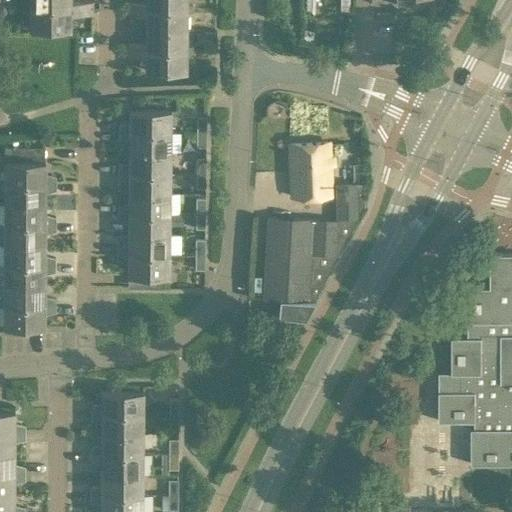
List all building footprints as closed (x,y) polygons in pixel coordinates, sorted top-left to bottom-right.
[(14,0),(14,5),(23,5),(69,6),(69,12),(79,12),(79,0),(14,0)] [(90,0),(79,0),(79,12),(90,12),(90,0)] [(122,13),(134,13),(134,0),(123,0),(122,13)] [(145,0),(134,0),(134,13),(144,13),(144,27),(185,28),(185,11),(189,11),(189,7),(145,7),(145,0)] [(306,0),(307,13),(335,13),(335,0),(306,0)] [(69,27),(69,12),(69,6),(23,5),(23,9),(27,9),(27,26),(69,27)] [(144,27),(144,41),(144,48),(188,48),(188,44),(184,44),(185,28),(144,27)] [(122,54),(133,54),(133,41),(122,41),(122,54)] [(144,41),(133,41),(133,54),(144,54),(144,69),(184,69),(184,52),(188,52),(188,48),(144,48),(144,41)] [(117,130),(169,131),(170,109),(128,109),(128,122),(117,122),(117,130)] [(196,116),(196,131),(205,131),(205,117),(196,116)] [(128,136),(128,150),(169,151),(169,131),(117,130),(117,136),(128,136)] [(205,131),(196,131),(196,146),(205,147),(205,131)] [(329,196),(328,166),(333,166),(333,158),(328,158),(328,144),(289,145),(291,197),(329,196)] [(23,146),(9,146),(9,160),(3,160),(3,182),(54,182),(54,174),(43,174),(44,160),(23,160),(23,146)] [(117,163),(117,171),(169,171),(169,151),(128,150),(128,163),(117,163)] [(195,172),(205,172),(205,158),(195,157),(195,172)] [(352,164),(353,183),(334,184),(335,220),(266,216),(262,299),(278,300),(277,316),(304,319),(314,301),(363,207),(362,183),(361,164),(352,164)] [(127,177),(127,191),(169,192),(169,171),(117,171),(117,177),(127,177)] [(205,188),(205,172),(195,172),(195,188),(205,188)] [(3,182),(2,202),(43,202),(43,189),(54,189),(54,182),(3,182)] [(116,205),(116,212),(168,212),(169,192),(127,191),(127,205),(116,205)] [(195,212),(204,212),(204,198),(195,198),(195,212)] [(2,202),(2,222),(54,223),(54,215),(43,215),(43,202),(2,202)] [(127,218),(127,232),(168,233),(168,212),(116,212),(116,218),(127,218)] [(204,229),(204,212),(195,212),(195,229),(204,229)] [(2,222),(2,243),(43,243),(43,230),(54,230),(54,223),(2,222)] [(116,245),(116,253),(168,253),(168,233),(127,232),(127,245),(116,245)] [(194,253),(204,253),(204,239),(194,239),(194,253)] [(2,243),(2,263),(54,263),(54,257),(43,257),(43,243),(2,243)] [(168,274),(168,253),(116,253),(115,259),(127,259),(127,274),(168,274)] [(204,269),(204,253),(194,253),(194,269),(204,269)] [(511,253),(489,254),(489,287),(467,287),(467,337),(451,337),(451,373),(438,373),(439,422),(471,421),(471,464),(511,464),(511,253)] [(2,263),(2,284),(43,284),(43,271),(54,271),(54,263),(2,263)] [(2,284),(2,304),(54,304),(54,298),(43,298),(43,284),(2,284)] [(54,312),(54,304),(2,304),(1,325),(43,325),(43,312),(54,312)] [(89,411),(142,412),(142,391),(100,391),(100,404),(89,404),(89,411)] [(168,413),(178,413),(178,398),(177,398),(168,398),(168,413)] [(0,432),(23,433),(23,424),(13,424),(13,411),(0,411),(0,432)] [(100,418),(100,432),(142,433),(142,412),(89,411),(89,418),(100,418)] [(178,413),(168,413),(168,428),(178,428),(178,413)] [(0,432),(0,452),(13,453),(13,438),(23,439),(23,433),(0,432)] [(89,445),(89,452),(141,453),(142,433),(100,432),(100,445),(89,445)] [(168,439),(168,453),(177,453),(177,438),(168,439)] [(0,452),(0,473),(23,473),(23,465),(13,465),(13,453),(0,452)] [(100,459),(99,473),(141,473),(141,453),(89,452),(89,458),(100,459)] [(177,453),(168,453),(168,469),(177,469),(177,453)] [(0,473),(0,493),(13,493),(13,480),(23,480),(23,473),(0,473)] [(88,486),(88,493),(141,494),(141,473),(99,473),(99,486),(88,486)] [(168,479),(168,494),(177,494),(177,479),(168,479)] [(0,493),(0,511),(22,511),(23,507),(13,507),(13,493),(0,493)] [(99,500),(98,511),(140,511),(141,494),(88,493),(88,500),(99,500)] [(177,494),(168,494),(167,509),(177,510),(177,494)] [(359,494),(359,505),(358,511),(409,511),(410,507),(410,505),(380,505),(380,494),(360,494),(359,494)]
